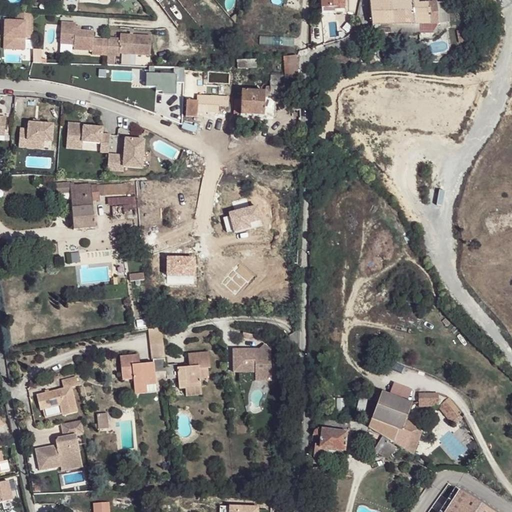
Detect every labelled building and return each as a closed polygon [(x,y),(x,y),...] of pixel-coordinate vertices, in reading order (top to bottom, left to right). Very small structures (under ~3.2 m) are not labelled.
[(321,0),(321,6),(334,6),(334,9),(335,9),(344,9),(344,0),(321,0)] [(370,3),(371,24),(379,24),(379,31),(394,31),(394,24),(437,23),(437,4),(419,4),(418,0),(406,0),(407,1),(370,1),(370,3)] [(445,4),(437,4),(437,23),(445,23),(445,4)] [(32,15),(16,15),(16,23),(5,23),(4,49),(24,50),(24,39),(32,40),(32,15)] [(102,57),(103,41),(94,40),(94,33),(81,32),(76,31),(77,27),(77,24),(62,23),(61,44),(74,46),(74,51),(93,52),(92,56),(102,57)] [(394,24),(394,31),(438,30),(437,23),(394,24)] [(109,39),(109,41),(108,57),(115,58),(120,58),(120,55),(150,57),(152,38),(121,36),(120,40),(109,39)] [(32,49),(32,62),(42,63),(42,49),(32,49)] [(300,81),(298,56),(286,56),(287,77),(288,81),(300,81)] [(257,66),(256,57),(237,59),(237,68),(257,66)] [(211,72),(170,68),(170,76),(210,80),(211,72)] [(288,81),(287,77),(272,77),(272,87),(266,87),(266,92),(266,95),(284,95),(285,92),(301,91),(300,81),(288,81)] [(265,115),(266,95),(266,92),(241,91),(240,114),(265,115)] [(206,95),(198,94),(197,101),(197,104),(230,105),(230,96),(221,95),(206,95)] [(302,109),(301,100),(294,101),(294,109),(302,109)] [(197,117),(197,115),(197,104),(197,101),(186,101),(185,116),(197,117)] [(20,128),(19,146),(28,147),(28,139),(45,140),(52,141),(53,123),(39,122),(33,122),(29,122),(28,128),(20,128)] [(68,122),(67,147),(76,148),(76,140),(83,141),(102,142),(101,150),(101,151),(109,152),(110,133),(103,133),(103,127),(84,125),(80,125),(80,123),(68,122)] [(109,153),(108,169),(124,170),(125,166),(143,167),(145,139),(126,137),(125,154),(109,153)] [(45,140),(28,139),(28,147),(44,148),(45,140)] [(136,191),(135,182),(104,183),(105,193),(136,191)] [(96,227),(94,199),(101,199),(100,186),(92,186),(92,184),(72,186),(72,183),(58,184),(59,194),(71,193),(75,229),(96,227)] [(257,203),(229,212),(235,233),(263,224),(257,203)] [(138,213),(137,204),(113,205),(113,214),(138,213)] [(196,256),(167,256),(167,276),(196,276),(196,256)] [(254,275),(240,261),(222,284),(236,295),(254,275)] [(160,326),(148,328),(149,346),(162,344),(160,326)] [(253,352),(253,348),(233,349),(233,373),(255,373),(255,381),(271,380),(271,351),(265,345),(258,348),(258,352),(253,352)] [(175,365),(164,366),(164,372),(165,380),(176,379),(177,390),(183,390),(200,388),(199,381),(207,379),(206,369),(209,369),(207,353),(186,355),(187,368),(175,369),(175,365)] [(164,366),(163,359),(152,360),(152,364),(138,365),(137,355),(118,357),(120,381),(131,381),(132,387),(145,385),(154,384),(153,374),(164,372),(164,366)] [(66,387),(38,394),(42,408),(62,403),(64,414),(79,410),(73,386),(80,384),(78,376),(64,379),(66,387)] [(155,392),(154,384),(145,385),(146,393),(155,392)] [(145,385),(132,387),(133,395),(146,393),(145,385)] [(200,396),(200,388),(183,390),(184,397),(200,396)] [(419,427),(406,422),(411,404),(382,393),(368,428),(414,455),(422,433),(418,432),(419,427)] [(419,408),(439,408),(439,395),(419,396),(419,408)] [(439,395),(439,408),(449,399),(439,395)] [(449,399),(439,408),(452,424),(461,415),(449,399)] [(97,425),(106,425),(105,414),(96,415),(97,424),(97,425)] [(59,437),(57,440),(58,444),(58,447),(55,448),(54,445),(37,448),(41,469),(62,465),(63,465),(62,462),(83,458),(78,434),(86,432),(84,419),(63,423),(65,436),(59,437)] [(319,430),(314,438),(323,438),(322,446),(322,449),(327,450),(347,452),(349,433),(336,431),(319,430)] [(400,450),(381,439),(373,452),(388,459),(391,453),(397,456),(400,450)] [(325,467),(327,450),(322,449),(322,446),(316,445),(313,466),(325,467)] [(62,465),(63,470),(84,466),(83,458),(62,462),(63,465),(62,465)] [(0,505),(11,502),(7,483),(0,485),(0,505)] [(439,511),(491,511),(455,488),(439,511)]
